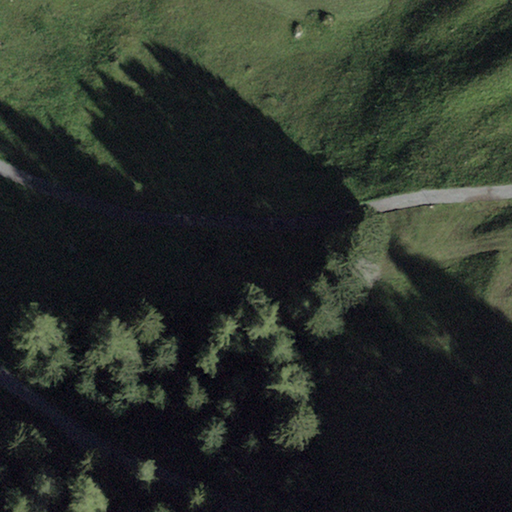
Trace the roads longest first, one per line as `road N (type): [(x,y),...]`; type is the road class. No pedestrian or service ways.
road 1 (track): [(0,166),(105,208),(294,224),(420,197),(511,189)]
road 2 (unclassified): [(250,511),(99,447),(0,374)]
